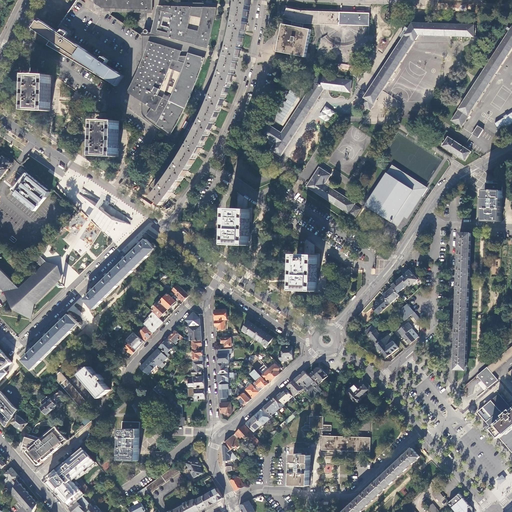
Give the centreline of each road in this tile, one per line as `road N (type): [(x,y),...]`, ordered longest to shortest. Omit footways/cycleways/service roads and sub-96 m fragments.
road 1 (unclassified): [(17,38),(151,130),(112,190)]
road 2 (residential): [(206,296),(128,378),(157,430),(216,436)]
road 3 (unclassified): [(208,164),(344,260),(368,266),(373,287)]
road 4 (unclassified): [(378,379),(450,314),(455,225)]
road 5 (residential): [(208,164),(247,76),(264,0)]
road 6 (residential): [(206,296),(216,436)]
road 7 (residential): [(320,346),(216,436)]
road 8 (tertiary): [(112,190),(0,117)]
